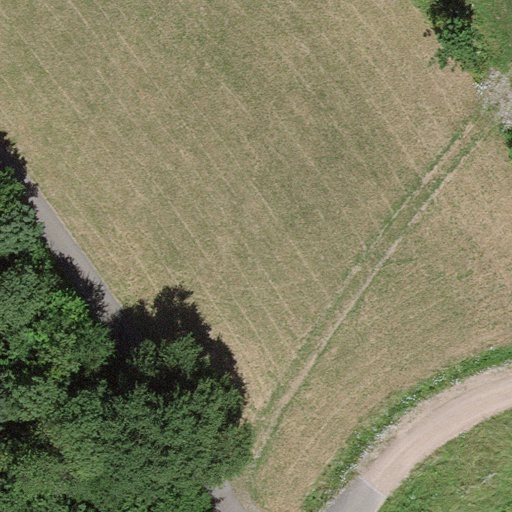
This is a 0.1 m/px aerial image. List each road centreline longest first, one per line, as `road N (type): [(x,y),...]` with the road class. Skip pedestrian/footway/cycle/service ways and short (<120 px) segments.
road 1 (unclassified): [(238,511),(0,151)]
road 2 (track): [(365,511),(391,472),(511,384)]
